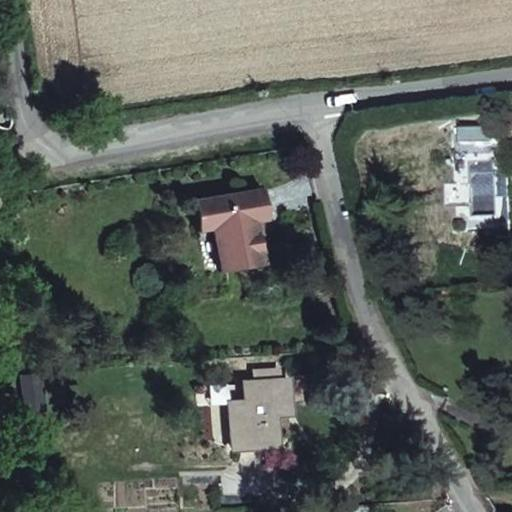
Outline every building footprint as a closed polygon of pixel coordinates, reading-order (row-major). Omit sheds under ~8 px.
[(461,128),(462,143),(495,142),(495,127),(461,128)] [(495,142),(462,143),(462,154),(495,153),(495,142)] [(262,189),(191,201),(195,230),(210,228),(219,272),(262,265),(254,221),(267,219),(262,189)] [(227,404),(230,449),(275,445),(273,413),(289,412),(287,380),(278,381),(277,370),(253,371),(254,383),(243,383),(244,402),(227,404)] [(43,408),(40,372),(22,374),(24,409),(43,408)]
